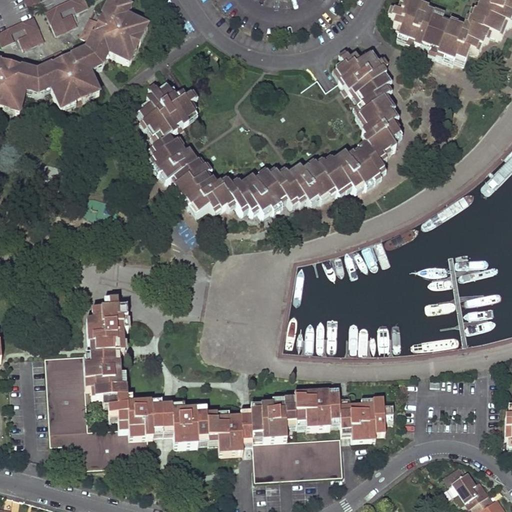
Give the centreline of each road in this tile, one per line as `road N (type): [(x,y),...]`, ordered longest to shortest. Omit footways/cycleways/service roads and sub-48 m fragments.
road 1 (residential): [(336,511),(426,448),(463,449),(511,479)]
road 2 (residential): [(0,480),(117,511)]
